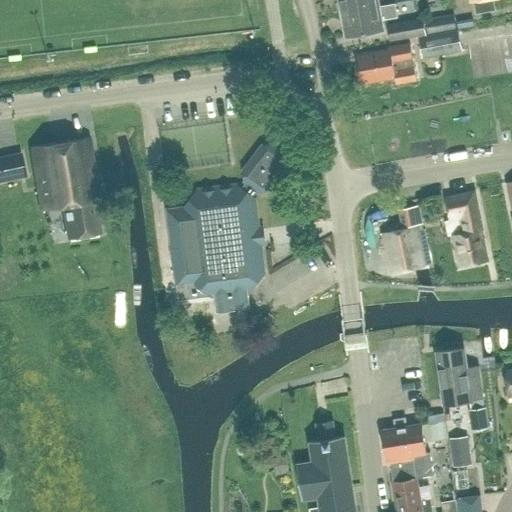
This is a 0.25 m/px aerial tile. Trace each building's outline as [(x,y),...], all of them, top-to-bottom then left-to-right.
[(339,0),(341,11),(379,5),(378,0),(339,0)] [(493,0),(472,0),(473,1),(475,0),(477,12),(495,9),(493,0)] [(341,11),(346,37),(384,30),(382,18),(396,15),(394,2),(379,5),(341,11)] [(454,14),(425,18),(428,34),(457,29),(454,14)] [(390,41),(415,37),(427,35),(424,18),(387,25),(390,41)] [(459,30),(420,38),(423,57),(463,50),(459,30)] [(391,47),(391,49),(356,56),(361,83),(395,77),(396,84),(417,80),(411,43),(391,47)] [(31,147),(41,209),(62,206),(67,238),(101,232),(95,201),(99,200),(89,138),(31,147)] [(264,228),(263,226),(260,227),(256,197),(253,195),(256,190),(260,192),(270,191),(290,165),(288,154),(274,143),(263,144),(243,170),(244,180),(247,183),(243,188),(238,184),(198,189),(184,207),(167,209),(177,284),(187,284),(193,283),(210,297),(214,297),(216,312),(250,308),(248,292),(251,292),(265,273),(262,245),(266,244),(264,228)] [(21,151),(0,155),(0,179),(18,175),(17,171),(25,170),(21,151)] [(475,192),(446,197),(451,219),(461,217),(464,233),(454,235),(460,265),(487,260),(481,230),(482,230),(475,192)] [(428,266),(418,204),(399,207),(402,225),(384,228),(391,271),(428,266)] [(470,400),(471,409),(470,409),(472,429),(486,427),(483,399),(478,366),(467,367),(464,348),(437,351),(444,404),(470,400)] [(332,420),(316,423),(319,439),(309,440),(312,461),(297,463),(302,498),(318,495),(320,511),(355,511),(356,509),(350,475),(351,475),(351,474),(350,474),(348,457),(348,455),(347,455),(344,435),(334,436),(332,420)] [(431,452),(426,452),(424,442),(445,439),(443,422),(422,425),(421,423),(383,429),(388,465),(390,465),(397,511),(432,511),(430,497),(420,498),(417,477),(434,475),(431,452)] [(450,438),(453,466),(472,463),(469,435),(450,438)] [(261,439),(263,456),(276,454),(273,437),(261,439)] [(287,464),(286,456),(262,460),(263,468),(274,466),(276,475),(290,472),(288,464),(287,464)]
